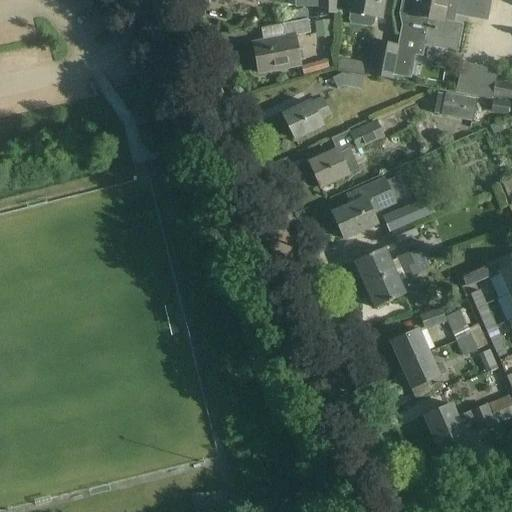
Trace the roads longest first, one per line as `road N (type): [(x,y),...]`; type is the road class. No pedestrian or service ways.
road 1 (residential): [(384,511),(306,298),(255,186),(132,0)]
road 2 (track): [(314,500),(183,156),(192,125),(209,108)]
road 3 (track): [(183,156),(144,148),(93,61)]
